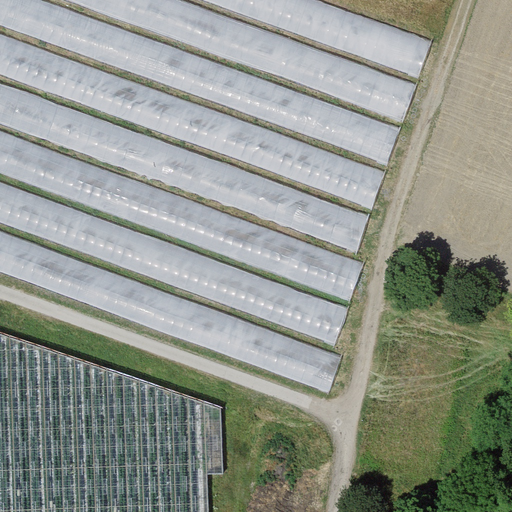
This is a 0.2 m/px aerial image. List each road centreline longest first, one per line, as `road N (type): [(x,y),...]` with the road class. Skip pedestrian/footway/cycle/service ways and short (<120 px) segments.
road 1 (track): [(466,0),(386,241),(331,511)]
road 2 (track): [(351,419),(0,292)]
